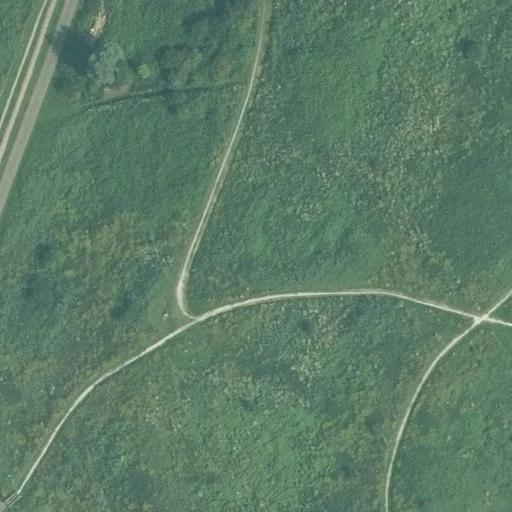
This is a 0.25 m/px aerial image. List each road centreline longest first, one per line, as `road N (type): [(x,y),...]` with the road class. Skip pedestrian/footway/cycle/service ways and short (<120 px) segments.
road 1 (track): [(255,72),(221,85),(32,112)]
road 2 (unknown): [(55,0),(0,159)]
